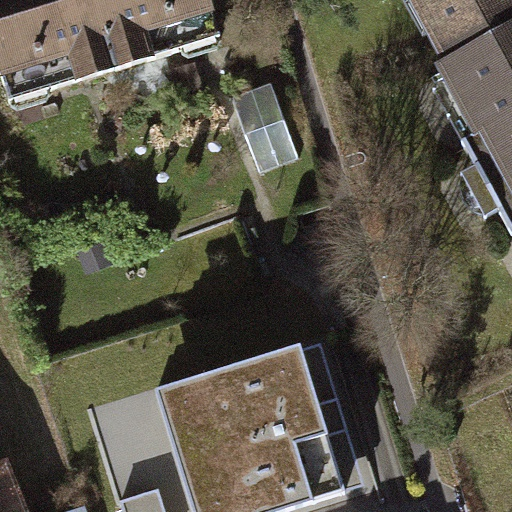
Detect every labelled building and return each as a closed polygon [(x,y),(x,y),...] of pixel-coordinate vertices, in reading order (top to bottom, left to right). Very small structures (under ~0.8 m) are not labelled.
[(0,0),(0,95),(5,112),(221,47),(206,0),(0,0)] [(511,0),(400,0),(440,73),(511,33),(511,0)] [(511,33),(440,73),(435,75),(473,147),(463,152),(511,242),(511,33)] [(272,86),(236,100),(263,176),(300,163),(272,86)] [(242,511),(346,481),(301,331),(155,375),(196,511),(242,511)] [(0,511),(24,511),(2,455),(0,455),(0,511)] [(167,511),(159,486),(120,499),(124,511),(167,511)]
